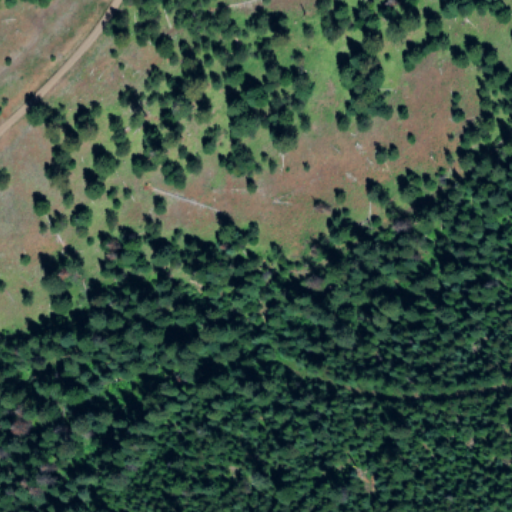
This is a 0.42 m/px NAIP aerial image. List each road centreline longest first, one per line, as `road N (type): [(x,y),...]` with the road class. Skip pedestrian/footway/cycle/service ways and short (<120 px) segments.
road 1 (track): [(511,395),(488,407),(422,413),(373,389),(367,322),(511,133)]
road 2 (track): [(114,0),(45,89),(0,120)]
